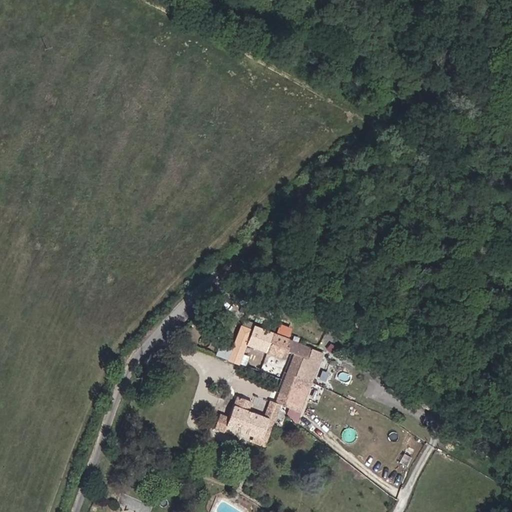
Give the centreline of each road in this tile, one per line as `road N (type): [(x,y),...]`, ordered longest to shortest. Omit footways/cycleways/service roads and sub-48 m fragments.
road 1 (track): [(511,35),(409,97),(162,330)]
road 2 (track): [(310,191),(408,234),(469,296),(511,312)]
road 3 (unclassified): [(162,330),(129,368),(80,511)]
